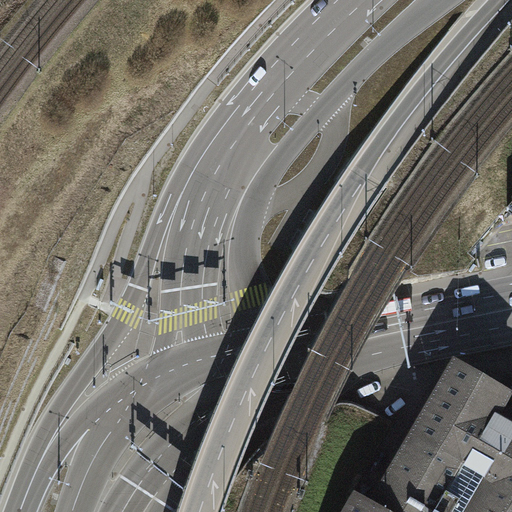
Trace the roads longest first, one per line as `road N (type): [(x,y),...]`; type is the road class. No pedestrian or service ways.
road 1 (trunk): [(202,511),(265,351),(332,227),(502,0)]
road 2 (primary): [(269,361),(245,250),(256,204),(353,77),(439,0)]
road 3 (primary): [(259,92),(202,219),(193,290),(197,371)]
road 4 (primary): [(259,92),(191,160),(122,322)]
road 5 (primary): [(269,361),(511,308)]
road 6 (primary): [(146,491),(269,361)]
road 7 (trunk): [(122,322),(74,390),(49,444)]
road 8 (primary): [(353,0),(259,92)]
road 9 (primary): [(128,402),(80,511)]
